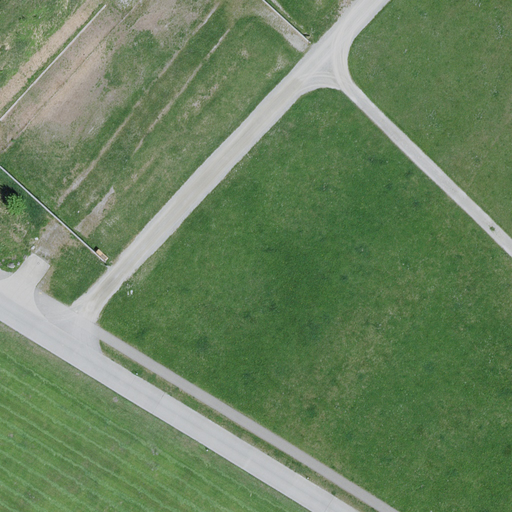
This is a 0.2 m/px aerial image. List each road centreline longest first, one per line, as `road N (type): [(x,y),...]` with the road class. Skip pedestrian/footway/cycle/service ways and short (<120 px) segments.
road 1 (track): [(65,346),(117,274),(372,0)]
road 2 (track): [(319,56),(511,246)]
